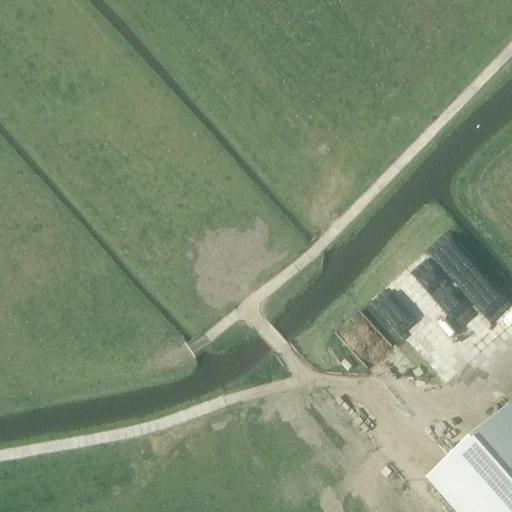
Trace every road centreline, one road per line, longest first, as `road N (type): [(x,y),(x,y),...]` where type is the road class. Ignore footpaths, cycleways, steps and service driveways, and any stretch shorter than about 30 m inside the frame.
road 1 (track): [(460,383),(304,380),(154,425),(0,455)]
road 2 (track): [(304,380),(249,307),(511,50)]
